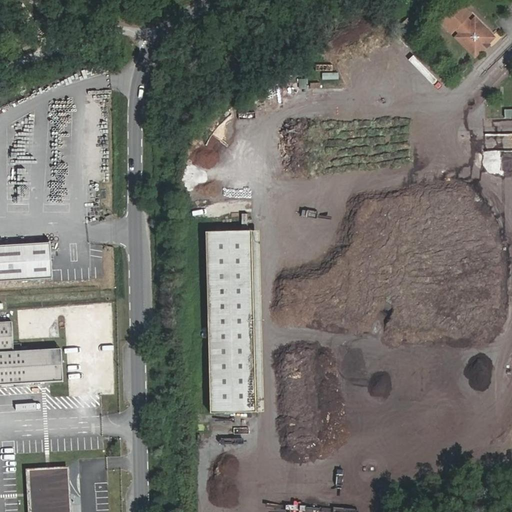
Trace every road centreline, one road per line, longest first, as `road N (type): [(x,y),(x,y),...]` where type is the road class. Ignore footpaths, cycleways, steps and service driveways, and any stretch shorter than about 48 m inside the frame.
road 1 (tertiary): [(215,0),(173,21),(137,78),(143,511)]
road 2 (unknown): [(274,218),(268,150),(276,130),(308,101),(468,85),(471,112),(486,121)]
road 3 (track): [(0,72),(114,28),(173,21)]
